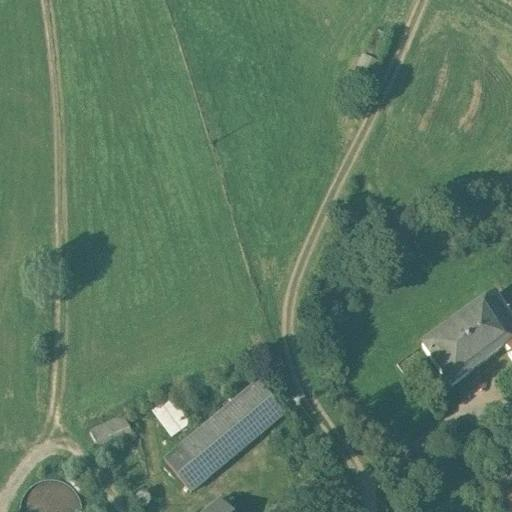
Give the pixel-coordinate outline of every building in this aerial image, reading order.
[(396,42),(379,35),(356,83),(373,91),(396,42)] [(511,326),(497,302),(421,347),(443,384),(500,351),(511,343),(511,326)] [(511,343),(500,351),(511,371),(511,343)] [(257,386),(181,450),(207,481),(283,418),(257,386)] [(174,399),(153,409),(166,437),(187,427),(174,399)] [(123,419),(89,434),(98,454),(132,438),(123,419)] [(207,481),(181,450),(164,463),(190,495),(207,481)] [(313,478),(270,511),(315,511),(350,485),(340,472),(320,487),(313,478)] [(82,511),(82,510),(80,499),(73,489),(63,482),(51,480),(40,482),(30,489),(23,499),(21,511),(82,511)] [(151,505),(151,501),(151,496),(148,493),(145,491),(141,490),(137,491),(133,493),(131,497),(130,501),(131,505),(133,508),(137,511),(141,511),(145,511),(148,508),(151,505)] [(511,511),(511,490),(498,499),(505,511),(511,511)] [(227,511),(220,503),(208,511),(227,511)]
